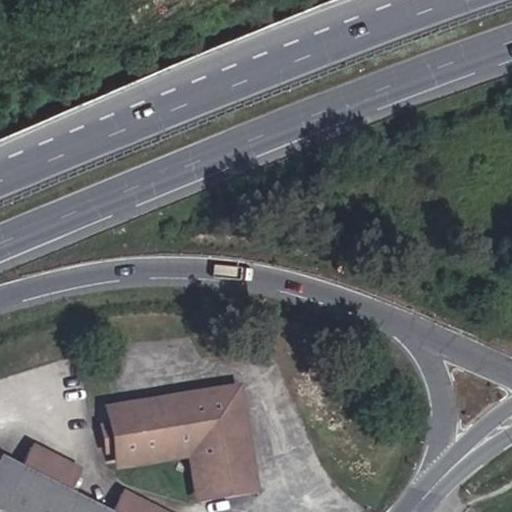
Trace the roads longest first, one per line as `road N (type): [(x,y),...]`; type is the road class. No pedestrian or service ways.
road 1 (trunk): [(0,243),(511,41)]
road 2 (trunk): [(458,0),(0,181)]
road 3 (unknown): [(0,409),(171,367),(236,364),(267,376),(296,402),(309,430),(322,511)]
road 4 (trunk): [(0,298),(69,279),(226,272),(327,290),(395,319)]
road 5 (trunk): [(395,319),(428,355),(446,405),(442,457),(427,491)]
road 6 (trunk): [(395,319),(511,374)]
